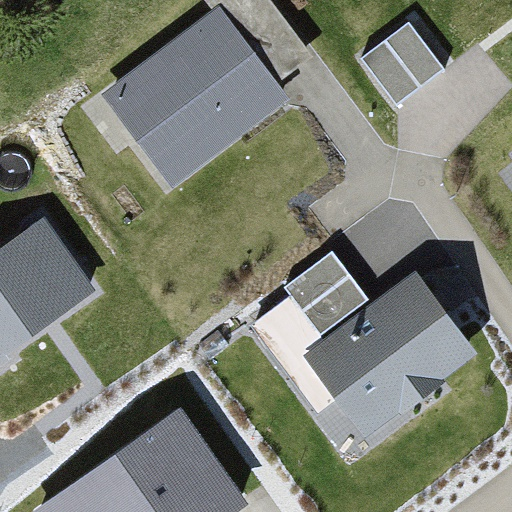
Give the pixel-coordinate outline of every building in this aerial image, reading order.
[(218,16),(274,97),(317,67),(270,0),(213,0),(209,4),(218,16)] [(218,16),(106,95),(175,193),(287,114),(274,97),(218,16)] [(0,348),(85,289),(43,230),(0,260),(0,348)] [(335,260),(286,294),(327,352),(302,369),(360,452),(477,369),(416,282),(372,313),(335,260)] [(225,511),(239,503),(180,419),(46,511),(225,511)]
